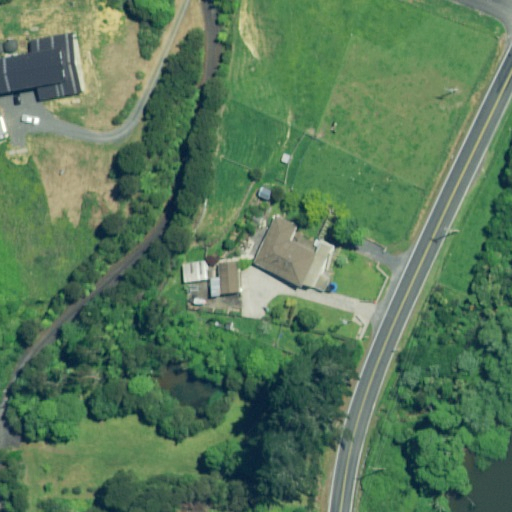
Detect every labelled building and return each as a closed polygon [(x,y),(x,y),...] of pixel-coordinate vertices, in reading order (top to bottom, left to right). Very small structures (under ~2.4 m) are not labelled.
[(87,40),(45,42),(45,51),(88,49),(87,40)] [(276,193),(266,187),(261,196),(272,201),(276,193)] [(325,272),(336,247),(324,242),(320,251),(294,239),(300,227),(278,216),(256,263),(307,287),(308,284),(325,291),(332,275),(325,272)] [(209,279),(206,262),(182,265),(185,283),(209,279)] [(243,292),(239,262),(219,265),(220,278),(211,279),(214,296),(243,292)]
